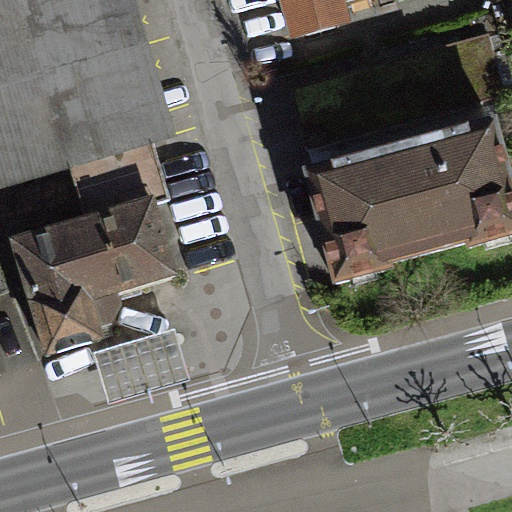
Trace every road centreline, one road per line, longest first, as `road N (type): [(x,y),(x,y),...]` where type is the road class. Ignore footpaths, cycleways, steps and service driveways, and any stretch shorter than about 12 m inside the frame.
road 1 (residential): [(193,0),(306,401)]
road 2 (tertiary): [(306,401),(0,487)]
road 3 (tertiary): [(511,346),(306,401)]
